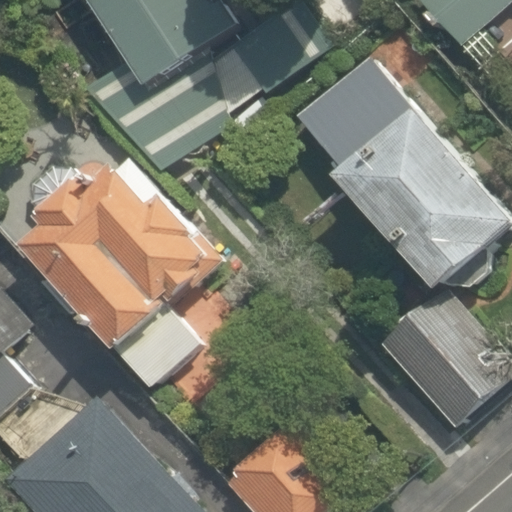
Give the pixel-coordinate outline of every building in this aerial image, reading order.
[(213,0),(77,0),(139,98),(237,37),(213,0)] [(511,0),(407,0),(462,57),(511,9),(511,0)] [(347,180),(328,196),(423,306),(374,348),(455,441),(511,391),(511,340),(457,276),(474,262),(511,228),(511,214),(373,54),(296,121),(347,180)] [(120,135),(1,243),(145,403),(264,295),(120,135)] [(0,363),(35,331),(0,293),(0,363)] [(76,423),(26,470),(5,489),(26,511),(189,511),(160,480),(170,471),(102,399),(76,423)] [(270,445),(224,488),(246,511),(322,511),(328,507),(270,445)]
